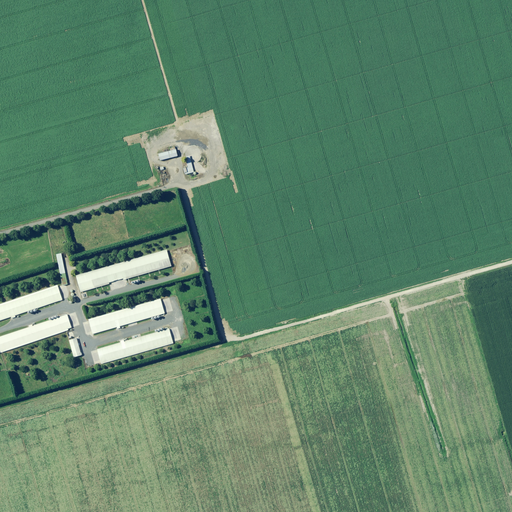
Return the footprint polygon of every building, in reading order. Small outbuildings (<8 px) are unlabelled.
[(178,156),(176,150),(159,154),(161,161),(178,156)] [(194,172),(190,156),(185,157),(188,167),(184,168),(185,174),(194,172)] [(171,266),(167,250),(76,276),(81,292),(110,284),(109,283),(124,278),(124,280),(171,266)] [(69,284),(62,253),(57,255),(63,286),(69,284)] [(63,300),(58,285),(0,304),(0,320),(11,317),(12,318),(16,317),(15,316),(63,300)] [(120,326),(150,318),(161,314),(164,314),(160,299),(89,320),(93,334),(117,327),(117,329),(120,328),(120,326)] [(67,314),(0,336),(0,348),(1,353),(68,330),(68,329),(72,328),(67,314)] [(139,338),(132,340),(98,350),(102,364),(173,344),(169,329),(139,338)] [(82,355),(77,338),(69,340),(74,358),(82,355)]
